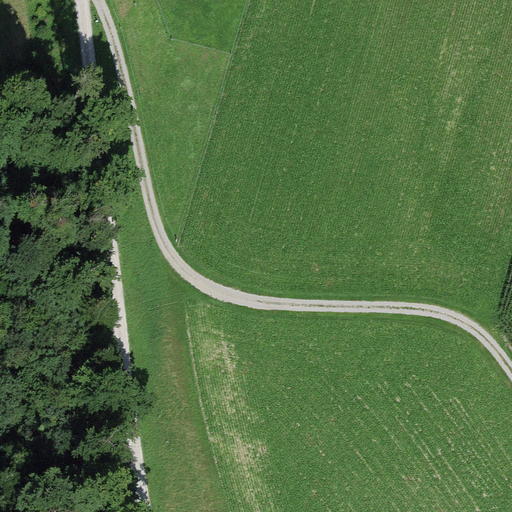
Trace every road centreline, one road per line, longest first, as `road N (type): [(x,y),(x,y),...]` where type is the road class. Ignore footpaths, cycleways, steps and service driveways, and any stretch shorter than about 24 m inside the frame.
road 1 (track): [(91,0),(124,69),(148,212),(187,279),(250,303),(420,311),(489,342),(511,375)]
road 2 (track): [(144,511),(85,0)]
